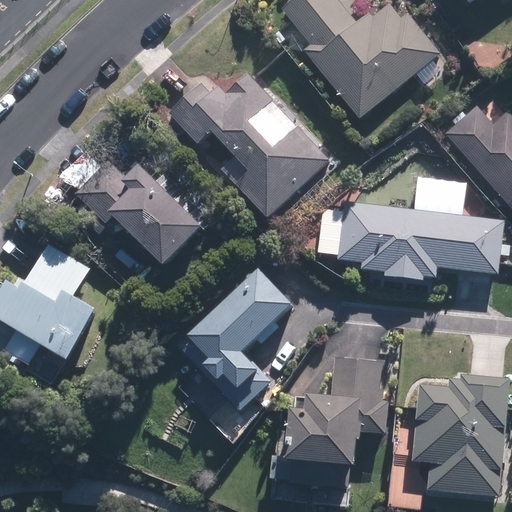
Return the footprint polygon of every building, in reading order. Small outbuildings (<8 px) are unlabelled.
[(357,124),(439,58),(406,16),(400,21),(388,6),(371,20),(369,17),(356,27),(334,0),(295,0),(280,13),(309,48),(302,54),(357,124)] [(457,0),(463,9),(475,0),(457,0)] [(200,87),(167,118),(196,149),(208,137),(245,177),(233,189),(264,224),(329,165),(296,129),(270,155),(245,129),(272,103),(248,76),(225,97),(218,89),(209,97),(200,87)] [(482,109),(448,139),(511,212),(511,114),(510,112),(495,124),(482,109)] [(124,182),(106,163),(73,198),(85,209),(77,217),(99,238),(111,226),(160,273),(198,233),(135,171),(124,182)] [(499,258),(500,247),(503,224),(343,205),(336,263),(360,266),(360,272),(383,275),(383,279),(421,284),(421,280),(434,282),(435,271),(496,278),(499,258)] [(227,213),(212,225),(229,245),(244,232),(227,213)] [(88,272),(46,248),(25,285),(18,281),(10,294),(3,290),(0,294),(0,332),(62,369),(91,319),(69,306),(88,272)] [(289,312),(255,276),(176,350),(238,416),(270,386),(242,356),(289,312)] [(141,349),(149,355),(156,346),(148,340),(141,349)] [(156,371),(166,358),(154,349),(144,362),(156,371)] [(380,366),(333,361),(329,403),(303,401),(303,402),(294,401),(292,416),(286,416),(281,461),(268,459),(266,486),(346,494),(350,447),(356,448),(357,437),(383,440),(387,404),(381,404),(382,393),(378,393),(380,366)] [(510,382),(459,377),(459,382),(448,381),(447,391),(417,388),(410,466),(427,468),(425,493),(499,500),(510,382)]
